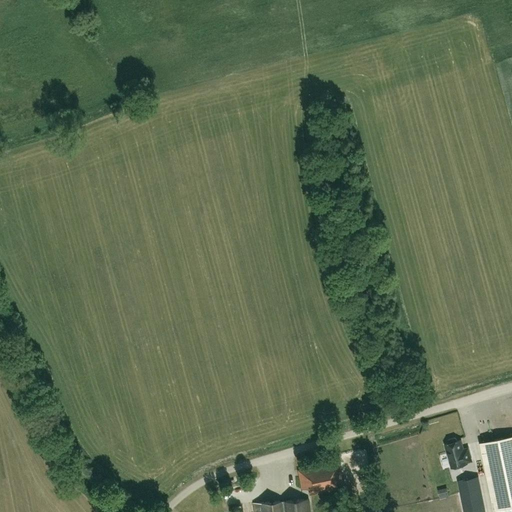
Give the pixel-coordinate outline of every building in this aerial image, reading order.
[(511,495),(511,434),(484,439),(495,499),(511,495)] [(472,460),(469,452),(468,447),(463,449),(460,440),(457,441),(456,438),(454,437),(449,439),(448,441),(449,443),(445,444),(452,467),(467,463),(467,462),(472,460)] [(302,489),(343,481),(339,461),(298,470),(302,489)] [(484,511),(483,507),(479,487),(477,477),(467,479),(459,481),(465,511),(484,511)] [(310,511),(309,498),(254,503),(255,511),(256,511),(310,511)]
